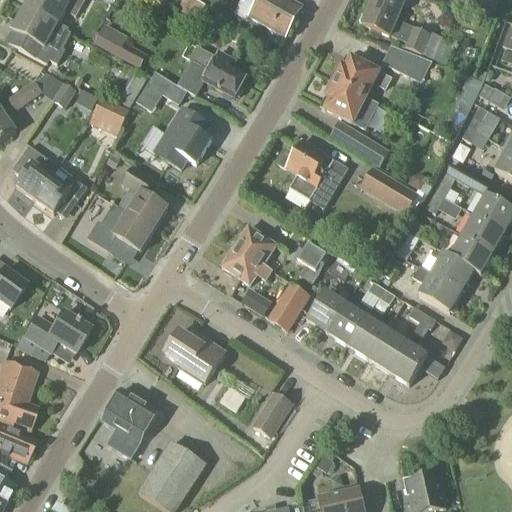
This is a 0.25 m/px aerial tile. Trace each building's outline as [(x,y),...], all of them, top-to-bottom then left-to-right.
[(57,30),(58,27),(65,16),(75,22),(86,1),(83,0),(55,0),(55,1),(53,0),(31,0),(24,13),(57,30)] [(196,25),(205,8),(190,0),(184,0),(176,14),(196,25)] [(303,12),(282,0),(245,0),(242,6),(253,12),(247,21),(285,43),(303,12)] [(454,49),(430,40),(397,25),(404,9),(382,0),(374,0),(362,30),(390,41),(408,48),(406,53),(422,60),(446,70),(454,49)] [(12,35),(5,47),(18,54),(38,65),(47,70),(50,65),(57,69),(65,55),(62,53),(71,37),(68,35),(69,33),(58,27),(57,30),(24,13),(12,35)] [(511,54),(511,32),(509,32),(503,51),(511,54)] [(242,41),(231,35),(227,42),(238,48),(242,41)] [(215,62),(197,52),(190,65),(208,75),(203,85),(234,102),(235,100),(241,100),(244,93),(241,88),(246,79),(232,71),(235,66),(218,57),(215,62)] [(405,78),(411,65),(392,56),(386,69),(405,78)] [(345,66),(335,86),(368,103),(375,88),(386,94),(392,83),(380,78),(381,77),(352,62),(349,68),(345,66)] [(188,96),(178,90),(156,77),(148,91),(162,100),(179,110),(188,96)] [(130,112),(145,86),(131,78),(116,103),(130,112)] [(41,96),(34,86),(21,95),(28,106),(41,96)] [(335,86),(324,108),(329,110),(326,115),(355,130),(356,128),(367,134),(372,123),(369,122),(377,108),(368,103),(335,86)] [(64,114),(76,96),(63,87),(52,104),(53,105),(52,106),(64,114)] [(485,89),(478,101),(488,106),(494,95),(494,94),(485,89)] [(21,95),(7,104),(11,110),(15,115),(28,106),(21,95)] [(117,142),(129,115),(101,103),(89,129),(117,142)] [(160,146),(153,156),(180,174),(187,163),(196,169),(211,145),(202,139),(208,129),(182,112),(160,146)] [(468,133),(477,138),(484,127),(484,126),(489,117),(480,112),(475,121),(468,133)] [(3,116),(0,118),(0,147),(17,137),(3,116)] [(338,126),(329,141),(380,171),(380,170),(389,158),(389,157),(338,126)] [(471,149),(477,138),(468,133),(462,143),(471,149)] [(301,145),(284,173),(297,181),(296,183),(290,194),(323,214),(348,174),(328,162),(301,145)] [(35,204),(53,179),(43,172),(49,163),(30,150),(23,159),(33,166),(16,191),(35,204)] [(511,185),(511,158),(506,155),(494,176),(511,185)] [(110,161),(105,170),(113,175),(118,166),(110,161)] [(474,221),(505,238),(511,226),(511,213),(487,199),(492,191),(452,168),(435,198),(444,203),(455,185),(485,202),(474,221)] [(416,197),(372,171),(360,193),(406,221),(407,218),(413,222),(427,200),(417,195),(416,197)] [(53,179),(35,204),(55,218),(69,198),(78,205),(87,193),(58,172),(53,179)] [(132,193),(120,213),(155,236),(169,213),(152,202),(146,198),(154,186),(154,185),(133,172),(123,188),(132,193)] [(412,181),(408,188),(419,194),(424,186),(425,185),(426,182),(420,178),(412,181)] [(438,214),(444,203),(435,198),(428,209),(438,214)] [(99,225),(89,242),(109,255),(118,242),(123,246),(141,257),(155,236),(120,213),(118,215),(112,211),(102,227),(99,225)] [(493,259),(505,238),(474,221),(462,241),(493,259)] [(409,238),(419,243),(425,233),(416,227),(409,238)] [(236,252),(272,277),(273,275),(265,270),(278,252),(249,232),(243,240),(244,243),(241,243),(238,248),(238,251),(236,251),(236,252)] [(412,255),(419,243),(409,238),(403,249),(412,255)] [(482,279),(493,259),(462,241),(451,262),(475,276),(482,279)] [(357,271),(374,267),(369,243),(351,247),(357,271)] [(317,279),(329,260),(306,246),(295,264),(317,279)] [(265,287),(272,277),(236,252),(236,255),(233,255),(230,260),(230,263),(227,264),(222,272),(251,292),(257,282),(265,287)] [(432,278),(432,279),(463,297),(475,276),(451,262),(444,258),(437,253),(432,262),(439,266),(432,278)] [(366,277),(357,271),(340,259),(328,277),(344,287),(349,278),(360,286),(366,277)] [(390,284),(391,282),(397,272),(387,266),(380,278),(390,284)] [(420,271),(413,283),(425,291),(420,301),(451,318),(463,297),(432,279),(432,278),(420,271)] [(26,292),(3,276),(0,279),(0,308),(9,315),(26,292)] [(379,304),(385,295),(373,287),(367,297),(356,316),(347,310),(328,340),(348,353),(367,323),(379,304)] [(269,324),(268,324),(287,336),(309,302),(290,290),(269,324)] [(389,311),(395,301),(385,295),(379,304),(389,311)] [(264,321),(271,309),(251,296),(243,308),(264,321)] [(328,340),(347,310),(327,297),(308,327),(328,340)] [(420,329),(426,319),(414,312),(408,321),(419,328),(420,329)] [(89,335),(62,318),(53,333),(36,322),(24,343),(49,358),(55,348),(74,359),(89,335)] [(431,335),(431,333),(437,326),(426,319),(420,329),(419,328),(413,337),(423,343),(428,334),(431,335)] [(368,366),(387,336),(367,323),(348,353),(368,366)] [(451,330),(444,343),(461,351),(467,338),(451,330)] [(187,341),(179,335),(163,358),(177,368),(175,370),(202,389),(224,359),(191,336),(187,341)] [(388,379),(407,349),(387,336),(368,366),(388,379)] [(407,349),(388,379),(409,392),(420,374),(436,384),(444,373),(428,363),(428,362),(407,349)] [(0,381),(0,400),(28,409),(38,378),(5,367),(0,381)] [(271,443),(293,409),(274,396),(252,431),(252,432),(269,442),(271,443)] [(123,397),(105,427),(115,433),(106,449),(131,464),(140,448),(158,418),(123,397)] [(39,413),(28,409),(0,400),(0,425),(31,436),(39,413)] [(36,446),(0,429),(0,456),(26,468),(36,446)] [(97,466),(103,449),(90,444),(83,460),(97,466)] [(154,474),(188,498),(207,470),(171,446),(154,474)] [(328,479),(334,469),(324,456),(315,472),(328,479)] [(13,479),(0,471),(0,503),(6,507),(13,492),(8,489),(13,479)] [(158,511),(179,511),(188,498),(154,474),(138,498),(158,511)] [(445,511),(438,480),(422,484),(421,480),(404,484),(408,502),(411,501),(414,511),(445,511)] [(362,511),(359,496),(302,509),(302,511),(362,511)]
